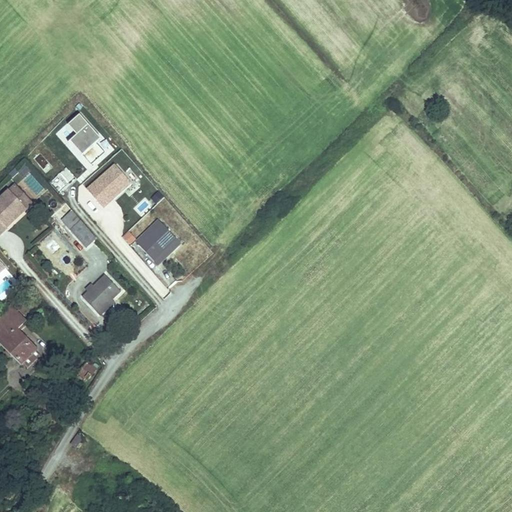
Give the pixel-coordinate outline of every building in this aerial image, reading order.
[(97,144),(102,140),(80,116),(69,126),(78,136),(71,142),(90,164),(94,161),(95,163),(106,154),(97,144)] [(83,156),(71,142),(69,144),(81,158),(83,156)] [(103,208),(132,184),(116,166),(87,190),(103,208)] [(16,185),(10,191),(27,210),(33,204),(16,185)] [(0,234),(15,221),(13,219),(17,215),(19,217),(27,210),(10,191),(0,200),(0,234)] [(86,248),(97,239),(66,204),(55,213),(86,248)] [(138,245),(161,223),(159,221),(136,243),(138,245)] [(154,261),(177,239),(161,223),(138,245),(154,261)] [(123,237),(130,244),(136,239),(129,231),(123,237)] [(181,244),(177,239),(154,261),(158,266),(181,244)] [(83,298),(98,314),(113,300),(121,292),(106,276),(95,287),(88,293),(83,298)] [(88,293),(95,287),(92,284),(85,290),(88,293)] [(113,300),(98,314),(101,317),(116,303),(113,300)] [(22,364),(23,364),(36,351),(36,350),(18,331),(27,322),(11,306),(0,316),(0,327),(0,328),(0,341),(8,350),(22,364)] [(27,368),(40,355),(36,351),(23,364),(27,368)] [(88,362),(80,371),(79,373),(86,379),(88,381),(97,370),(88,362)] [(70,440),(65,437),(59,448),(64,451),(70,440)] [(153,511),(139,499),(133,505),(140,511),(153,511)]
